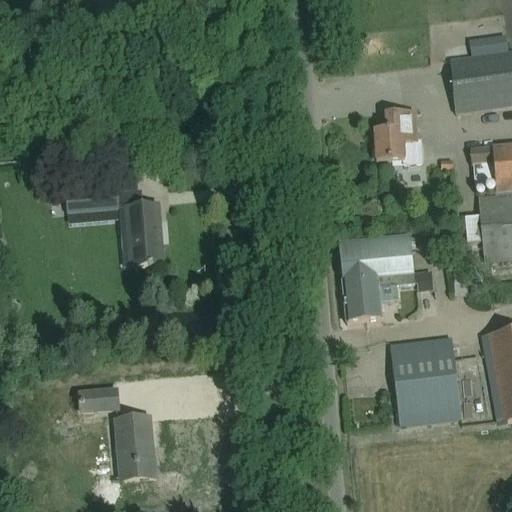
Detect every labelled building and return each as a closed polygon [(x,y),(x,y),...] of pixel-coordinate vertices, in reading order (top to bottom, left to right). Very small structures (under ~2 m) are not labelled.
[(511,56),(449,64),(456,117),(511,110),(511,56)] [(385,117),(386,133),(374,134),(375,166),(401,165),(401,168),(418,168),(417,147),(416,147),(415,116),(385,117)] [(483,150),(506,147),(503,130),(480,133),(483,150)] [(511,150),(468,155),(470,171),(492,169),(495,203),(477,205),(479,222),(481,245),(484,267),(511,264),(511,150)] [(116,212),(115,197),(115,194),(65,198),(66,216),(116,212)] [(162,268),(157,208),(125,211),(127,238),(123,238),(124,255),(129,254),(130,270),(162,268)] [(479,222),(465,223),(467,247),(481,245),(479,222)] [(415,288),(410,238),(338,246),(347,327),(383,324),(381,306),(397,304),(396,290),(415,288)] [(430,276),(444,274),(442,256),(427,258),(430,276)] [(511,337),(480,343),(496,430),(511,427),(511,337)] [(459,424),(450,344),(389,351),(398,431),(459,424)] [(117,412),(116,399),(115,394),(80,397),(81,415),(117,412)] [(153,463),(149,421),(116,424),(121,483),(156,480),(154,463),(153,463)]
